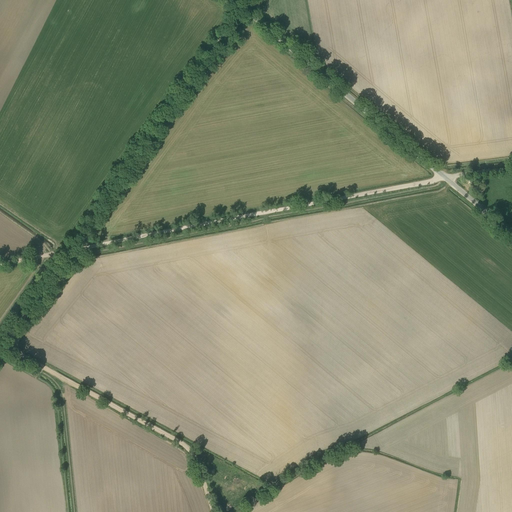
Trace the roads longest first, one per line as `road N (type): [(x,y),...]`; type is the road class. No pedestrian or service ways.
road 1 (track): [(79,248),(11,353),(185,448),(214,511)]
road 2 (track): [(79,248),(445,177)]
road 3 (unclassified): [(445,177),(235,0)]
